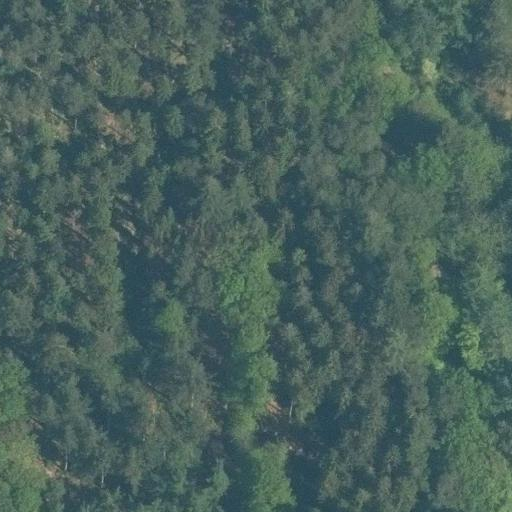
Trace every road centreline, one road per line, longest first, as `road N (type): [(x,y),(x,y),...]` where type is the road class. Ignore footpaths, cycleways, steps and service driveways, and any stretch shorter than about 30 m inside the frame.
road 1 (track): [(433,282),(371,0)]
road 2 (track): [(484,511),(433,282)]
